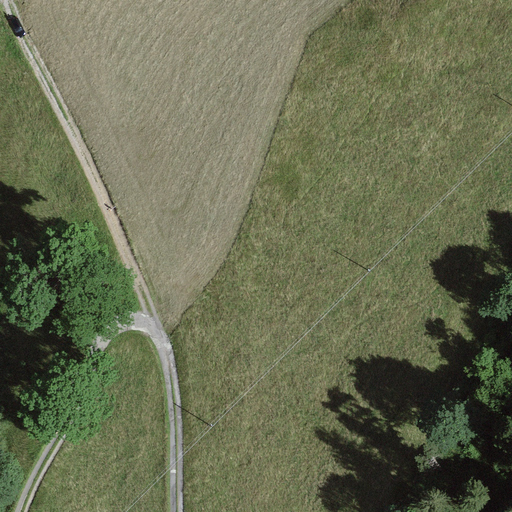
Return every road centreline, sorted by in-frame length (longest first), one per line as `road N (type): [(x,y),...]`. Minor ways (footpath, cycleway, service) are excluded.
road 1 (track): [(183,511),(172,368),(115,212),(7,0)]
road 2 (track): [(149,307),(97,360),(26,511)]
